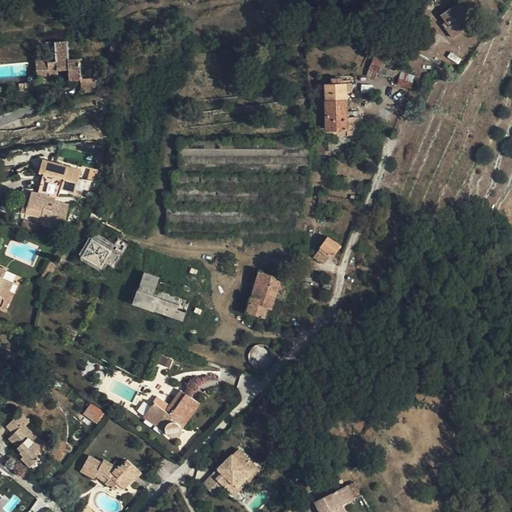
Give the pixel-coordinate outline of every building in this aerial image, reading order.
[(462,14),(466,11),(459,1),(442,13),(446,21),(443,23),(453,38),(470,25),(462,14)] [(474,23),(466,11),(462,14),(470,25),(474,23)] [(414,32),(417,27),(404,22),(402,28),(414,32)] [(69,79),(82,78),(80,58),(70,58),(68,41),(46,43),(48,58),(37,59),(38,81),(59,79),(58,70),(69,70),(69,79)] [(120,43),(113,41),(110,50),(117,53),(120,43)] [(366,75),(376,79),(383,60),(373,57),(366,75)] [(96,91),(95,78),(82,78),(82,92),(96,91)] [(321,136),(327,136),(359,136),(358,120),(348,120),(347,83),(326,83),(325,84),(326,127),(321,127),(321,136)] [(305,141),(180,141),(180,170),(310,171),(310,149),(305,149),(305,141)] [(64,188),(78,191),(83,169),(45,160),(42,174),(46,175),(41,194),(34,193),(29,215),(69,224),(73,205),(61,202),(64,188)] [(166,235),(297,236),(297,216),(303,215),(303,195),(310,195),(310,175),(174,174),(174,194),(167,194),(166,235)] [(321,245),(334,255),(341,245),(329,235),(321,245)] [(90,237),(80,258),(103,268),(112,247),(90,237)] [(50,262),(46,270),(51,273),(55,264),(50,262)] [(0,308),(2,309),(10,291),(14,282),(2,277),(5,270),(0,267),(0,308)] [(273,296),(281,276),(260,269),(253,289),(273,296)] [(51,273),(46,270),(40,282),(46,285),(51,273)] [(135,302),(184,320),(187,311),(178,308),(180,304),(153,295),(160,276),(146,271),(135,302)] [(273,296),(253,289),(247,311),(265,317),(268,307),(272,308),(276,297),(282,278),(283,276),(281,276),(273,296)] [(291,281),(282,278),(276,297),(284,299),(291,281)] [(14,292),(10,291),(2,309),(5,311),(14,292)] [(169,405),(157,396),(143,416),(165,430),(166,433),(168,435),(170,437),(172,437),(175,437),(177,436),(179,435),(180,433),(182,431),(182,429),(199,404),(179,390),(169,405)] [(90,403),(83,414),(97,423),(105,412),(90,403)] [(35,454),(41,447),(31,437),(34,434),(17,417),(6,429),(12,435),(9,438),(22,451),(25,454),(22,458),(34,470),(42,461),(35,454)] [(45,443),(34,434),(31,437),(41,447),(45,443)] [(246,473),(258,461),(244,445),(228,460),(234,467),(230,471),(227,467),(219,474),(226,482),(236,493),(242,486),(240,484),(249,476),(246,473)] [(95,478),(96,477),(98,472),(105,475),(108,479),(105,483),(111,489),(117,483),(124,489),(133,479),(135,481),(142,473),(127,461),(121,467),(119,465),(117,467),(105,460),(103,463),(89,455),(81,471),(95,478)] [(228,460),(216,471),(219,474),(227,467),(230,471),(234,467),(228,460)] [(263,467),(258,461),(246,473),(249,476),(240,484),(242,486),(263,467)] [(219,474),(216,471),(207,479),(217,491),(226,482),(219,474)] [(96,477),(105,483),(108,479),(105,475),(98,472),(96,477)] [(357,481),(350,484),(357,497),(364,494),(357,481)] [(350,511),(346,503),(357,497),(350,484),(319,500),(325,511),(350,511)] [(101,511),(103,510),(88,497),(81,505),(90,511),(101,511)]
